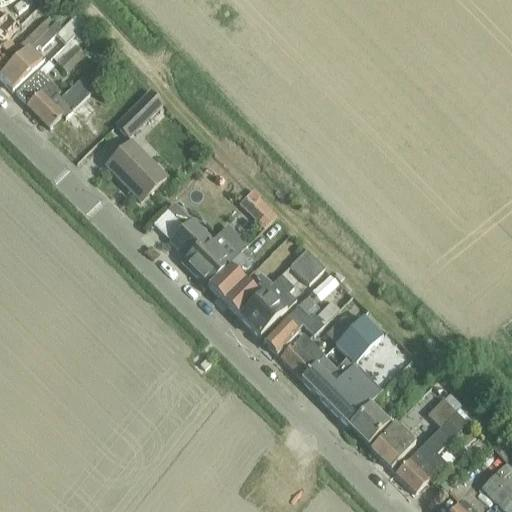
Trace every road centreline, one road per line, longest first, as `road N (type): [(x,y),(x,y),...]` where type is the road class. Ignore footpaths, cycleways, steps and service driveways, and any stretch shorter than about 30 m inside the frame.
road 1 (track): [(74,0),(511,458)]
road 2 (residential): [(393,511),(0,116)]
